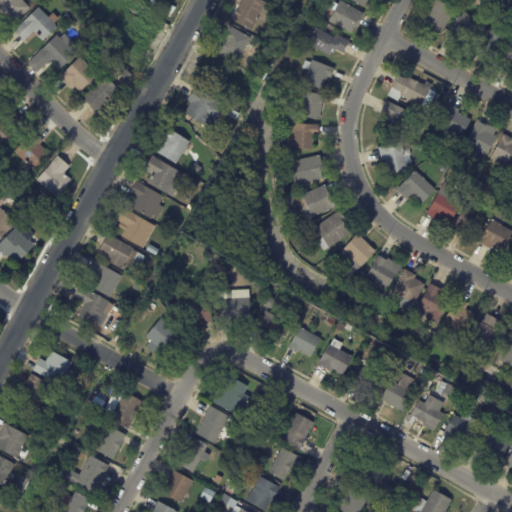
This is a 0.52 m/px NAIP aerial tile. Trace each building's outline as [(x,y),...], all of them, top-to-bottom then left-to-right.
[(21,0),(30,9),(14,26),(5,17),(2,20),(0,17),(0,1),(1,0),(21,0)] [(148,0),(155,0),(160,5),(155,10),(147,1),(148,0)] [(239,6),(242,0),(260,0),(273,7),(265,23),(259,19),(252,31),(232,20),(239,6)] [(372,0),(368,9),(350,0),(372,0)] [(441,33),(429,27),(430,25),(422,21),(433,0),(435,0),(455,10),(443,34),(441,33)] [(364,16),(357,30),(354,28),(351,34),(330,23),(341,1),(365,14),(364,16)] [(49,18),(58,28),(43,44),(34,34),(25,42),(15,32),(39,8),(49,18)] [(70,17),(66,21),(62,17),(66,13),(70,17)] [(456,42),(447,37),(459,16),(461,18),(464,13),(472,18),(470,22),(480,27),(470,46),(458,40),(456,42)] [(252,38),(239,61),(219,50),(225,40),(221,38),(229,25),(232,27),(252,38)] [(327,34),(335,38),(337,34),(350,41),(344,54),(337,50),(335,55),(333,53),(331,56),(308,44),(316,28),(327,34)] [(481,52),(475,49),(487,28),(507,39),(495,60),(481,52)] [(73,42),(77,47),(72,52),(76,56),(60,71),(50,62),(37,75),(28,65),(58,37),(60,40),(64,35),(69,41),(70,40),(73,42)] [(89,46),(83,40),(87,36),(93,42),(89,46)] [(511,71),(499,64),(511,41),(511,71)] [(269,48),(278,53),(274,61),(264,56),(269,48)] [(68,86),(61,78),(80,58),(98,76),(81,94),(76,89),(73,91),(68,86)] [(335,71),(332,78),(329,77),(323,90),(304,83),(313,61),(336,70),(335,71)] [(127,70),(135,81),(129,86),(120,75),(127,70)] [(392,87),(398,75),(405,79),(407,76),(431,88),(421,106),(400,95),(397,101),(387,96),(392,87)] [(97,114),(83,100),(105,77),(122,94),(99,117),(97,114)] [(185,113),(191,103),(187,101),(196,87),(226,106),(211,130),(185,113)] [(432,97),(435,91),(440,94),(437,100),(432,97)] [(324,96),(325,96),(320,120),(299,116),(304,92),(324,96)] [(391,116),(391,114),(382,110),(387,101),(412,112),(401,137),(385,130),(391,116)] [(423,110),(427,103),(436,107),(431,116),(423,111),(423,110)] [(450,104),(461,110),(459,113),(465,116),(465,115),(468,117),(468,118),(473,120),(463,138),(438,125),(448,103),(450,104)] [(236,110),(241,114),(237,119),(232,115),(236,110)] [(12,113),(20,122),(13,129),(22,139),(6,154),(0,147),(0,122),(11,112),(12,113)] [(479,120),(498,129),(494,136),(497,138),(488,157),(465,145),(478,120),(479,120)] [(320,127),(320,134),(315,134),(314,149),(288,148),(289,124),(315,125),(315,124),(320,124),(320,127)] [(191,142),(177,164),(158,152),(164,143),(162,141),(170,129),(191,142)] [(42,142),(43,143),(40,146),(51,157),(34,174),(15,153),(35,134),(42,142)] [(505,134),(511,137),(511,168),(492,158),(504,134),(505,134)] [(404,145),(405,151),(410,150),(412,156),(410,156),(412,163),(409,163),(410,169),(390,175),(386,160),(383,161),(380,148),(403,142),(404,145)] [(148,183),(152,175),(144,170),(153,155),(181,171),(177,179),(181,182),(175,191),(171,189),(168,194),(148,183)] [(322,158),(325,170),(323,170),(325,179),(303,184),(301,175),(297,176),(294,161),(321,155),(322,158)] [(58,158),(70,169),(64,175),(72,182),(55,199),(36,182),(58,158)] [(195,164),(202,168),(198,174),(191,169),(195,163),(195,164)] [(468,168),(478,174),(476,179),(465,173),(468,168)] [(423,179),(436,191),(423,205),(412,195),(407,201),(397,191),(415,171),(423,179)] [(139,182),(144,185),(144,186),(164,197),(160,205),(164,208),(158,218),(154,216),(152,220),(131,208),(137,198),(131,194),(138,182),(139,182)] [(326,186),(332,198),(334,197),(338,207),(313,218),(303,195),(326,185),(326,186)] [(439,221),(427,214),(440,191),(462,203),(451,224),(441,219),(440,221),(439,221)] [(287,198),(294,196),(296,206),(289,207),(287,198)] [(17,205),(21,201),(25,205),(22,209),(17,205)] [(468,229),(464,235),(453,229),(466,205),(488,217),(479,232),(469,227),(468,229)] [(119,226),(121,223),(116,220),(123,208),(156,227),(143,249),(122,236),(125,231),(119,227),(119,226)] [(182,209),(189,213),(185,220),(178,216),(182,209)] [(0,211),(1,210),(16,225),(0,241),(0,211)] [(343,217),(347,223),(345,224),(348,228),(350,227),(354,232),(329,250),(329,249),(324,253),(316,243),(322,239),(315,229),(339,211),(343,217)] [(493,220),(503,224),(502,226),(511,231),(511,236),(504,253),(492,247),(491,250),(480,243),(492,219),(493,220)] [(4,257),(0,253),(0,246),(16,230),(15,229),(20,223),(34,237),(30,242),(35,247),(20,263),(12,254),(6,259),(4,257)] [(104,245),(109,235),(134,250),(133,251),(146,259),(135,278),(106,261),(107,260),(98,254),(104,245)] [(359,236),(377,253),(358,274),(339,256),(358,235),(359,236)] [(158,252),(156,256),(147,250),(150,245),(159,250),(158,252)] [(386,260),(389,261),(387,265),(399,272),(389,289),(367,276),(379,256),(386,260)] [(217,257),(223,265),(216,271),(209,263),(217,257)] [(328,259),(334,265),(328,271),(322,265),(328,259)] [(88,272),(94,261),(122,277),(111,298),(89,286),(95,277),(87,273),(88,272)] [(406,270),(418,276),(417,279),(427,284),(412,314),(389,302),(406,270)] [(255,278),(263,283),(260,288),(252,282),(255,278)] [(358,280),(364,284),(360,290),(355,286),(358,280)] [(433,284),(444,290),(442,295),(451,300),(439,324),(428,318),(430,314),(420,309),(432,284),(433,284)] [(80,315),(85,304),(73,298),(80,285),(109,301),(97,324),(80,315)] [(232,321),(221,321),(220,292),(250,290),(251,320),(232,321)] [(377,292),(384,295),(382,301),(374,297),(377,292)] [(213,323),(187,330),(181,310),(196,306),(194,299),(206,296),(213,323)] [(268,297),(274,300),(270,309),(264,306),(268,297)] [(459,298),(470,304),(467,310),(477,315),(467,335),(445,323),(458,298),(459,298)] [(166,304),(173,302),(175,308),(168,310),(166,304)] [(266,335),(257,331),(266,312),(283,320),(281,325),(289,330),(282,344),(266,335)] [(130,319),(126,326),(120,323),(124,315),(130,319)] [(497,320),(500,322),(495,331),(498,332),(486,353),(469,343),(480,322),(482,323),(483,322),(484,322),(488,315),(497,320)] [(328,322),(329,323),(331,319),(335,320),(333,325),(333,326),(331,331),(325,328),(328,322)] [(179,339),(166,354),(159,348),(154,353),(147,347),(151,342),(146,337),(162,320),(181,337),(179,339)] [(313,324),(310,329),(305,326),(308,321),(313,324)] [(347,324),(353,327),(351,332),(345,328),(347,324)] [(294,351),(289,348),(300,328),(321,339),(311,356),(297,348),(296,352),(294,351)] [(354,358),(343,376),(333,370),(332,372),(319,365),(330,344),(331,345),(334,339),(343,344),(340,350),(354,358)] [(511,365),(503,361),(511,343),(511,365)] [(34,372),(40,359),(47,362),(52,352),(73,363),(61,386),(34,372)] [(357,367),(383,381),(374,398),(347,384),(356,366),(357,367)] [(54,386),(42,408),(22,397),(29,385),(26,384),(32,374),(54,386)] [(395,407),(381,400),(391,381),(398,385),(403,374),(415,380),(409,391),(413,393),(404,412),(395,407)] [(214,402),(228,375),(249,387),(245,395),(251,398),(249,402),(251,402),(249,405),(247,404),(245,408),(239,405),(234,414),(214,403),(214,402)] [(455,387),(450,397),(446,398),(441,395),(447,383),(455,387)] [(453,394),(458,386),(463,390),(459,397),(457,396),(453,394)] [(428,389),(424,397),(419,395),(423,387),(428,389)] [(144,402),(129,430),(102,416),(117,388),(144,402)] [(433,397),(445,403),(441,412),(445,414),(438,427),(413,416),(420,401),(426,404),(430,396),(433,397)] [(106,403),(101,413),(91,407),(96,397),(106,403)] [(216,443),(197,433),(207,416),(206,416),(211,407),(230,417),(216,443)] [(494,408),(499,411),(495,420),(489,417),(494,408)] [(473,415),(474,416),(470,423),(476,426),(465,445),(444,433),(454,414),(462,419),(466,411),(473,415)] [(308,436),(306,439),(307,440),(300,451),(282,440),(290,426),(284,423),(287,417),(293,420),(297,413),(315,424),(308,436)] [(478,422),(483,413),(488,415),(482,426),(477,424),(478,422)] [(22,449),(17,459),(0,449),(0,432),(5,423),(29,437),(22,449)] [(137,443),(124,466),(98,451),(111,427),(137,442),(137,443)] [(511,443),(501,463),(474,448),(484,429),(511,443)] [(248,439),(245,446),(238,443),(242,435),(248,439)] [(209,446),(194,472),(179,464),(195,438),(209,446)] [(66,452),(69,443),(77,446),(73,455),(66,452)] [(297,459),(284,481),(270,473),(283,448),(298,457),(297,459)] [(0,456),(16,465),(4,486),(0,483),(0,456)] [(102,462),(109,466),(109,467),(110,468),(106,476),(104,474),(94,493),(68,479),(72,471),(80,476),(90,456),(102,462)] [(390,469),(380,489),(356,477),(367,457),(390,469)] [(176,472),(194,482),(181,504),(163,494),(175,471),(176,472)] [(29,480),(23,492),(16,488),(22,476),(29,480)] [(280,490),(273,501),(271,500),(265,511),(247,501),(253,489),(247,486),(252,476),(259,479),(260,477),(280,488),(280,490)] [(371,496),(361,511),(343,511),(339,509),(345,498),(343,497),(350,484),(371,496)] [(230,485),(237,489),(233,496),(226,491),(230,485)] [(206,488),(216,493),(211,503),(201,498),(206,488)] [(385,491),(394,495),(391,500),(382,496),(385,491)] [(417,511),(414,510),(420,499),(427,503),(434,491),(453,501),(447,510),(450,511),(417,511)] [(91,501),(86,510),(89,511),(65,511),(68,507),(63,504),(68,495),(73,498),(76,492),(92,500),(91,501)] [(237,502),(239,502),(237,507),(245,511),(233,511),(235,510),(221,501),(225,494),(237,502)] [(152,511),(158,502),(177,511),(152,511)]
